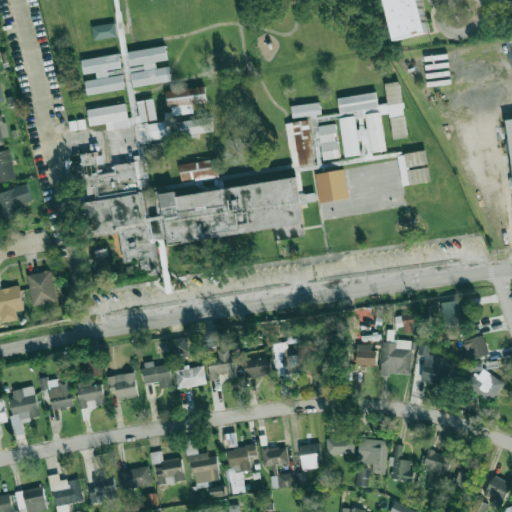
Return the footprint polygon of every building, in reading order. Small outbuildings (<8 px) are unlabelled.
[(386,0),(395,39),(428,32),(420,0),(386,0)] [(92,24),(92,39),(116,37),(115,23),(92,24)] [(127,51),(130,69),(133,86),(171,81),(168,63),(167,63),(165,45),(127,51)] [(81,59),(83,74),(95,72),(96,78),(84,80),(86,94),(124,89),(122,74),(108,76),(107,69),(120,68),(118,54),(81,59)] [(382,116),(403,114),(400,81),(385,83),(387,103),(377,105),(376,92),(338,97),(340,116),(339,116),(344,157),(360,155),(359,144),(368,142),(370,153),(386,151),(382,116)] [(193,113),(192,104),(207,102),(205,86),(166,91),(168,108),(172,107),(173,115),(193,113)] [(137,125),(139,142),(168,138),(166,119),(156,121),(153,98),(135,101),(134,95),(130,96),(131,106),(128,107),(127,103),(87,108),(89,125),(105,123),(106,129),(137,125)] [(407,137),(404,116),(390,118),(393,139),(407,137)] [(198,137),(198,132),(212,132),(212,118),(174,119),(175,138),(198,137)] [(159,273),(140,274),(136,261),(124,262),(117,231),(86,239),(81,152),(94,150),(99,173),(114,170),(114,164),(146,158),(151,192),(297,168),(306,234),(276,240),(272,225),(156,245),(159,273)] [(402,185),(430,180),(426,150),(397,155),(402,185)] [(219,179),(218,160),(179,162),(180,180),(219,179)] [(319,202),(348,199),(345,170),(316,173),(319,202)] [(0,191),(0,222),(24,215),(20,203),(31,200),(27,184),(0,191)] [(33,306),(57,301),(51,270),(27,275),(33,306)] [(0,289),(0,314),(24,309),(19,285),(0,289)] [(465,326),(464,301),(442,301),(442,326),(465,326)] [(403,326),(404,332),(415,332),(415,315),(395,316),(396,327),(403,326)] [(204,347),(226,345),(225,330),(203,331),(204,347)] [(462,341),(466,351),(460,353),(463,363),(489,354),(483,335),(462,341)] [(170,338),(172,357),(188,355),(187,337),(170,338)] [(380,375),(388,376),(388,373),(410,374),(412,341),(382,339),(380,375)] [(375,345),(356,344),(356,365),(374,365),(375,345)] [(428,356),(430,346),(419,344),(418,354),(424,355),(420,381),(446,385),(450,359),(428,356)] [(208,359),(210,380),(218,379),(218,376),(235,374),(232,348),(218,349),(219,358),(208,359)] [(274,375),(292,375),(291,379),(297,379),(297,373),(299,373),(299,355),(288,355),(288,348),(275,348),(274,375)] [(315,351),(314,369),(333,370),(334,352),(315,351)] [(272,374),(269,357),(245,360),(247,378),(272,374)] [(142,362),(144,384),(159,382),(159,388),(172,387),(169,364),(154,366),(153,361),(142,362)] [(204,366),(174,369),(177,388),(206,384),(204,366)] [(468,389),(491,402),(503,382),(480,368),(468,389)] [(137,397),(135,373),(108,375),(110,392),(117,391),(118,399),(137,397)] [(73,406),(69,377),(41,381),(42,390),(49,389),(52,409),(73,406)] [(88,408),(87,401),(95,400),(96,406),(106,404),(102,384),(91,386),(90,380),(76,382),(80,409),(88,408)] [(8,390),(16,434),(23,433),(21,421),(39,418),(34,386),(8,390)] [(0,434),(2,434),(0,424),(0,422),(8,421),(4,398),(0,398),(0,434)] [(326,438),(327,454),(354,453),(354,437),(326,438)] [(386,474),(387,440),(359,439),(358,463),(372,463),(372,473),(386,474)] [(220,480),(216,453),(198,456),(196,440),(187,441),(194,489),(212,486),(211,481),(220,480)] [(300,445),(302,469),(322,467),(320,443),(300,445)] [(403,445),(396,444),(389,477),(411,482),(414,471),(409,469),(411,461),(400,459),(403,445)] [(245,492),(242,471),(251,470),(249,456),(257,455),(255,445),(227,448),(230,469),(225,469),(227,480),(231,479),(233,493),(245,492)] [(288,463),(286,446),(261,448),(263,466),(288,463)] [(451,454),(426,450),(423,469),(448,474),(451,454)] [(185,480),(181,457),(163,460),(161,451),(150,453),(152,466),(155,465),(159,485),(185,480)] [(454,485),(473,492),(482,471),(462,463),(454,485)] [(119,471),(122,490),(152,484),(149,465),(119,471)] [(357,470),(356,486),(367,486),(367,470),(357,470)] [(80,479),(59,481),(59,474),(51,475),(53,505),(82,502),(80,479)] [(94,488),(89,489),(91,503),(117,500),(114,474),(93,477),(94,488)] [(271,487),(294,486),(294,474),(271,475),(271,487)] [(490,505),(498,509),(511,484),(494,474),(484,494),(493,498),(490,505)] [(16,491),(18,511),(31,511),(47,510),(43,487),(16,491)] [(0,511),(13,511),(9,492),(0,494),(0,511)] [(477,511),(484,511),(488,504),(476,498),(471,509),(477,511)] [(416,511),(417,511),(395,501),(389,511),(416,511)]
